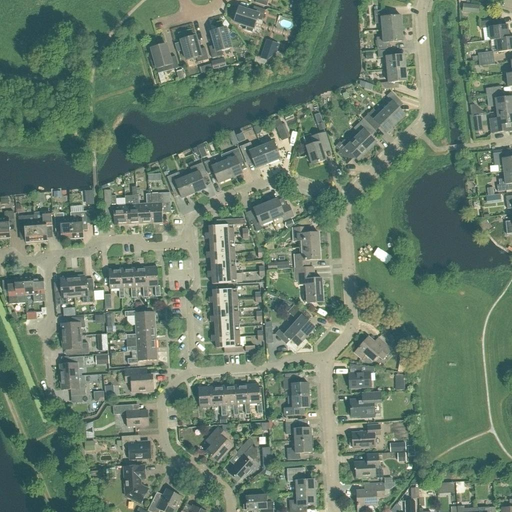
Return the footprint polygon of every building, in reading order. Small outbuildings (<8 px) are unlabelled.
[(463,5),(462,13),(470,14),(471,6),(463,5)] [(245,31),(252,33),(253,29),(254,29),(257,20),(262,21),(265,11),(254,7),(252,13),(238,8),(234,23),(246,27),(245,31)] [(382,31),(402,29),(401,17),(388,18),(387,11),(374,12),(376,24),(381,24),(382,31)] [(495,40),(508,39),(507,26),(493,28),(492,21),(480,23),(480,29),(482,29),(488,28),(489,41),(495,40)] [(212,59),(223,56),(221,51),(231,49),(225,28),(211,32),(215,46),(209,47),(212,59)] [(402,29),(382,31),(382,38),(377,38),(378,50),(390,49),(390,43),(403,42),(402,29)] [(196,58),(198,65),(209,63),(205,49),(199,50),(195,37),(181,41),(186,61),(196,58)] [(511,38),(508,39),(495,40),(497,53),(511,51),(511,38)] [(277,53),(280,44),(266,40),(260,58),(267,61),(277,53)] [(151,63),(152,70),(157,69),(158,74),(178,68),(175,57),(169,58),(166,45),(151,49),(155,62),(151,63)] [(387,71),(405,69),(404,56),(392,57),(391,51),(378,52),(378,59),(386,58),(387,71)] [(479,61),(494,59),(493,53),(478,54),(478,57),(479,60),(479,61)] [(494,59),(479,61),(480,67),(495,65),(494,59)] [(224,60),(211,63),(213,71),(226,67),(224,60)] [(211,65),(204,67),(206,73),(213,71),(211,65)] [(405,69),(387,71),(388,84),(381,84),(381,88),(386,90),(393,90),(393,83),(406,82),(405,69)] [(488,96),(500,94),(501,94),(500,88),(485,90),(486,96),(488,96)] [(379,108),(395,124),(405,115),(396,106),(401,102),(391,92),(387,97),(389,99),(379,108)] [(497,113),(511,111),(511,97),(500,99),(500,94),(488,96),(489,108),(496,107),(497,113)] [(386,133),(395,124),(379,108),(375,112),(374,110),(364,119),(373,129),(378,124),(386,133)] [(491,134),(511,131),(511,124),(511,111),(497,113),(498,119),(489,120),(491,134)] [(354,140),(367,153),(376,143),(368,134),(372,130),(362,120),(354,129),(359,135),(354,140)] [(481,122),(473,123),(473,126),(474,133),(482,133),(481,124),(481,122)] [(282,125),(276,127),(282,142),(288,140),(282,125)] [(242,132),(235,135),(238,142),(238,143),(245,140),(242,132)] [(312,166),(326,161),(323,153),(330,151),(325,134),(311,138),(313,145),(306,147),(312,166)] [(358,161),(367,153),(354,140),(350,144),(348,142),(344,141),(341,144),(340,143),(335,147),(339,152),(337,154),(348,165),(355,158),(358,161)] [(268,164),(261,147),(254,150),(251,143),(240,148),(245,160),(251,158),(256,169),(268,164)] [(261,147),(268,164),(280,159),(273,143),(261,147)] [(224,163),(231,179),(242,174),(238,163),(243,161),(238,149),(221,156),(224,163)] [(503,172),(511,171),(511,158),(506,159),(506,153),(493,154),(494,166),(502,165),(503,172)] [(231,179),(224,163),(218,165),(216,160),(210,163),(209,161),(204,163),(208,175),(214,173),(218,184),(231,179)] [(187,177),(194,194),(205,189),(201,178),(207,175),(202,164),(190,168),(193,175),(187,177)] [(511,171),(503,172),(504,180),(499,180),(499,186),(497,186),(497,192),(510,191),(509,184),(511,184),(511,171)] [(167,178),(171,189),(177,187),(181,199),(194,194),(187,177),(181,180),(179,173),(167,178)] [(126,225),(125,205),(116,206),(116,199),(116,196),(111,197),(111,191),(105,191),(106,206),(113,206),(114,217),(114,226),(126,225)] [(151,194),(151,204),(149,204),(151,224),(163,223),(162,203),(170,203),(170,193),(158,194),(151,194)] [(149,204),(151,204),(151,194),(148,194),(146,194),(146,204),(139,205),(137,205),(138,225),(151,224),(149,204)] [(134,205),(125,205),(126,225),(138,225),(137,206),(137,205),(139,205),(139,195),(136,195),(134,195),(134,205)] [(265,205),(272,221),(284,216),(286,221),(293,217),(288,206),(281,209),(277,200),(265,205)] [(260,226),(272,221),(265,205),(253,210),(257,219),(252,221),(257,232),(262,230),(260,226)] [(0,219),(0,239),(10,239),(9,224),(14,224),(13,212),(4,213),(5,219),(0,219)] [(35,216),(37,242),(47,241),(46,227),(52,227),(50,212),(35,214),(35,216)] [(71,220),(72,239),(83,239),(82,224),(87,224),(87,212),(71,213),(71,220)] [(72,239),(71,220),(64,220),(63,214),(54,215),(55,227),(60,226),(61,240),(72,239)] [(37,242),(35,216),(18,218),(19,229),(25,229),(26,243),(37,242)] [(211,246),(234,245),(233,226),(234,226),(244,225),(244,220),(216,221),(217,226),(209,227),(209,228),(210,228),(210,234),(205,234),(206,240),(210,239),(211,246)] [(301,248),(319,247),(318,233),(307,234),(307,228),(292,229),(293,242),(301,242),(301,248)] [(212,265),(235,264),(234,245),(211,246),(211,253),(207,253),(207,259),(211,258),(212,265)] [(297,269),(310,268),(309,261),(320,260),(319,247),(301,248),(302,255),(294,256),(295,269),(297,269)] [(235,264),(212,265),(212,272),(208,272),(208,278),(212,278),(213,284),(212,284),(212,285),(236,283),(235,264)] [(148,298),(148,288),(146,288),(144,268),(132,269),(134,288),(135,288),(143,288),(143,298),(148,298)] [(146,288),(148,288),(155,287),(155,297),(160,297),(159,286),(158,286),(156,268),(144,268),(146,288)] [(303,302),(304,303),(304,304),(307,303),(307,304),(323,303),(321,279),(313,279),(312,268),(310,268),(297,269),(298,286),(306,286),(306,293),(303,293),(303,294),(303,295),(302,296),(302,297),(302,299),(302,300),(303,301),(303,302)] [(122,289),(124,289),(131,289),(131,299),(136,298),(135,288),(134,288),(132,269),(120,270),(122,289)] [(124,299),(124,289),(122,289),(120,270),(108,270),(109,290),(119,289),(119,299),(124,299)] [(23,278),(25,296),(32,296),(33,304),(45,303),(43,280),(32,280),(32,277),(23,278)] [(25,296),(23,278),(14,279),(14,282),(10,282),(10,281),(2,282),(3,291),(5,291),(6,297),(9,297),(10,305),(25,304),(24,296),(25,296)] [(87,288),(86,278),(73,279),(75,297),(82,296),(83,304),(94,303),(93,288),(87,288)] [(67,298),(75,297),(73,279),(60,280),(61,284),(54,284),(56,306),(68,305),(67,298)] [(214,310),(237,309),(236,290),(237,290),(237,289),(212,290),(212,291),(213,291),(213,298),(209,298),(209,304),(214,303),(214,310)] [(215,329),(238,328),(237,309),(214,310),(215,317),(210,317),(211,323),(215,323),(215,329)] [(289,323),(306,338),(315,328),(307,321),(311,317),(303,310),(301,309),(289,323)] [(12,322),(18,319),(16,312),(9,315),(12,322)] [(136,326),(155,325),(154,313),(135,314),(135,312),(125,312),(125,318),(135,317),(136,326)] [(62,338),(80,337),(80,329),(84,329),(84,318),(71,318),(72,324),(61,325),(62,338)] [(136,338),(155,337),(155,325),(136,326),(136,335),(126,336),(126,341),(136,340),(136,338)] [(298,347),(306,338),(293,326),(284,335),(279,330),(275,335),(285,343),(288,339),(298,347)] [(238,328),(215,329),(216,336),(211,336),(212,342),(216,342),(216,348),(216,349),(224,348),(224,353),(243,352),(242,347),(239,347),(238,328)] [(387,337),(385,340),(390,344),(395,338),(389,334),(387,337)] [(80,337),(62,338),(63,351),(76,350),(76,356),(89,355),(88,344),(81,345),(80,337)] [(136,340),(126,341),(127,353),(137,352),(137,350),(156,349),(155,337),(136,338),(136,340)] [(378,346),(368,338),(355,353),(362,359),(365,355),(373,362),(378,356),(383,360),(391,350),(382,342),(378,346)] [(107,343),(98,343),(99,351),(107,351),(107,343)] [(137,350),(137,352),(137,359),(127,360),(128,364),(138,364),(138,362),(157,361),(156,349),(137,350)] [(101,364),(110,364),(109,356),(101,357),(101,364)] [(60,378),(78,377),(77,370),(84,369),(83,358),(68,359),(69,365),(59,365),(60,378)] [(348,374),(349,390),(371,388),(370,373),(374,373),(373,369),(359,367),(360,373),(348,374)] [(148,376),(147,369),(125,371),(125,383),(131,383),(132,393),(153,392),(152,376),(148,376)] [(24,370),(16,372),(18,380),(26,378),(24,370)] [(78,377),(60,378),(61,391),(71,391),(71,396),(85,395),(84,377),(78,377)] [(288,398),(309,397),(308,384),(296,385),(295,378),(283,379),(284,390),(292,390),(292,397),(288,397),(288,398)] [(247,405),(250,405),(257,405),(257,415),(262,414),(262,404),(259,404),(258,385),(246,386),(247,405)] [(235,406),(238,406),(245,405),(245,415),(250,415),(250,405),(247,405),(246,386),(234,387),(235,406)] [(210,388),(211,408),(221,407),(221,417),(226,416),(226,407),(223,407),(222,387),(210,388)] [(238,416),(238,406),(235,406),(234,387),(222,387),(223,407),(226,407),(233,406),(233,416),(238,416)] [(203,408),(211,408),(210,388),(198,389),(199,408),(198,408),(198,418),(203,418),(203,408)] [(103,392),(94,393),(95,402),(104,402),(103,392)] [(375,418),(374,403),(381,403),(380,393),(365,394),(365,400),(350,401),(351,418),(364,417),(364,418),(375,418)] [(309,397),(288,398),(288,410),(285,410),(285,416),(303,415),(303,409),(309,409),(309,397)] [(132,412),(132,406),(113,407),(114,416),(127,415),(127,428),(148,427),(147,411),(132,412)] [(294,442),(311,442),(311,429),(298,430),(298,423),(285,424),(286,435),(294,435),(294,442)] [(375,448),(374,436),(380,436),(380,426),(368,427),(368,433),(352,434),(352,441),(350,441),(350,447),(353,447),(353,449),(375,448)] [(218,464),(233,447),(224,440),(228,436),(219,428),(209,439),(214,444),(206,453),(218,464)] [(136,443),(136,436),(121,437),(122,451),(129,450),(130,460),(150,459),(149,443),(136,443)] [(247,477),(255,468),(251,464),(258,456),(257,451),(252,447),(254,444),(249,440),(236,455),(240,459),(228,473),(238,482),(245,475),(247,477)] [(86,451),(96,451),(95,442),(85,443),(86,451)] [(311,442),(294,442),(295,449),(287,450),(287,462),(300,461),(300,454),(312,454),(311,442)] [(405,454),(397,454),(398,463),(405,462),(405,454)] [(383,471),(381,470),(381,469),(379,469),(378,455),(366,456),(367,462),(354,463),(354,471),(355,471),(356,479),(375,478),(375,480),(382,480),(382,478),(383,477),(383,471)] [(141,504),(148,490),(139,485),(139,480),(145,480),(144,467),(124,469),(126,497),(141,504)] [(306,481),(305,469),(287,469),(288,482),(296,482),(297,495),(315,494),(314,490),(316,490),(316,483),(314,483),(314,481),(306,481)] [(357,511),(364,511),(367,511),(366,506),(377,506),(376,498),(384,497),(384,492),(383,485),(364,486),(364,492),(356,492),(357,511)] [(173,511),(181,498),(166,490),(163,496),(157,493),(148,511),(159,511),(160,511),(162,511),(173,511)] [(315,494),(297,495),(297,501),(289,501),(289,511),(303,511),(303,507),(315,507),(315,494)] [(246,506),(243,506),(244,511),(247,511),(246,511),(247,511),(252,511),(272,511),(272,508),(272,504),(266,504),(265,496),(246,498),(246,506)] [(501,511),(511,511),(511,500),(509,501),(509,509),(501,509),(501,511)] [(415,511),(415,502),(405,502),(405,511),(415,511)]
